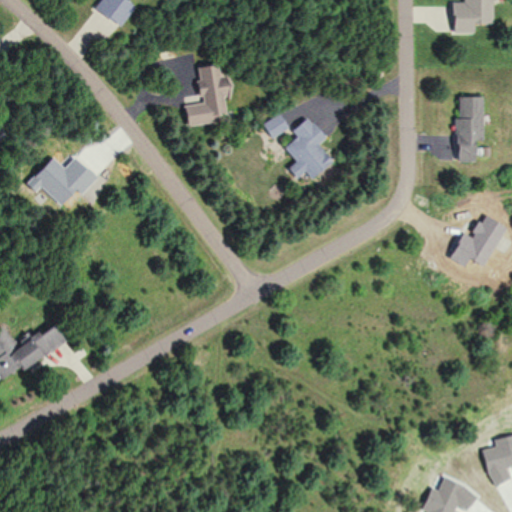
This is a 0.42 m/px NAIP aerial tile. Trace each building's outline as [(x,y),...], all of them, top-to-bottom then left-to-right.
[(97,0),(90,10),(115,28),(132,5),(126,2),(127,0),(97,0)] [(183,127),(212,122),(211,114),(222,113),(220,96),(227,95),(225,84),(219,86),(215,64),(191,68),(195,96),(178,98),(183,127)] [(481,140),(480,97),(452,97),(453,161),(473,161),(472,140),(481,140)] [(258,123),(265,138),(285,129),(278,114),(258,123)] [(308,180),(329,160),(314,143),(322,136),(303,116),(287,131),(293,137),(280,148),(292,161),(284,169),(292,178),(300,171),(308,180)] [(0,374),(59,343),(48,324),(11,344),(1,326),(0,326),(0,374)]
